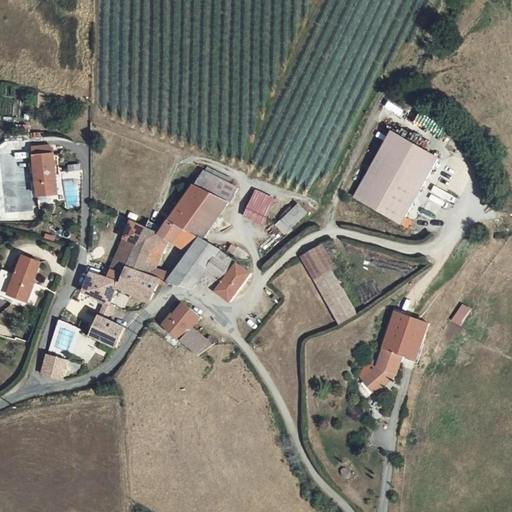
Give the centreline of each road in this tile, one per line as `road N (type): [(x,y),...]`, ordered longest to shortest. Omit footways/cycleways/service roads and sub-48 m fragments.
road 1 (unclassified): [(0,405),(32,386),(91,382),(153,306),(195,295),(237,338),(316,478),(347,511)]
road 2 (unknown): [(39,386),(43,348),(79,267),(85,166)]
road 3 (unknown): [(382,511),(408,371)]
road 4 (unknown): [(227,328),(257,273),(236,218)]
